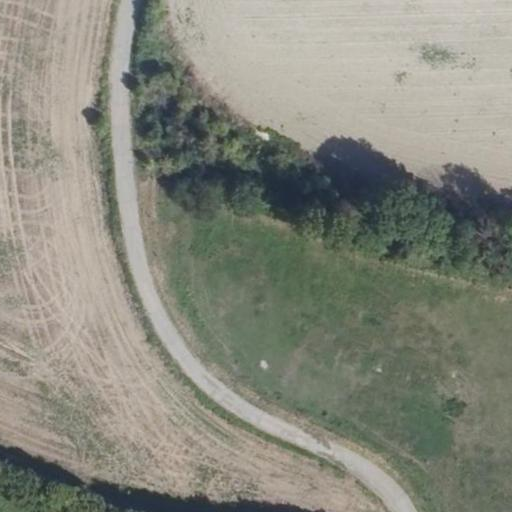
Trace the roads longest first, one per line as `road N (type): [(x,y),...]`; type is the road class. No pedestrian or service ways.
road 1 (track): [(406,511),(367,470),(210,387),(162,328),(135,243),(125,172),(123,41),(133,0)]
road 2 (track): [(139,511),(0,446)]
